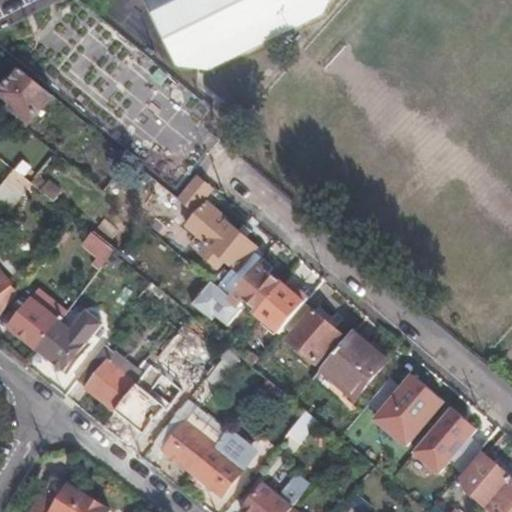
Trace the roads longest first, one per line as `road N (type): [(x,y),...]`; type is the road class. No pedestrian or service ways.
road 1 (residential): [(213,159),(511,408)]
road 2 (residential): [(180,511),(52,408)]
